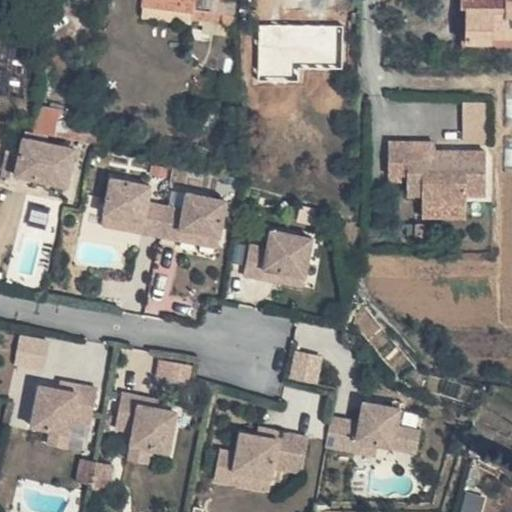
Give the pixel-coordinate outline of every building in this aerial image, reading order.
[(138,0),(139,4),(211,8),(211,0),(138,0)] [(511,0),(455,0),(456,15),(465,15),(465,52),(488,53),(490,43),(511,43),(511,0)] [(307,10),(308,33),(330,33),(329,9),(307,10)] [(227,92),(226,75),(210,76),(211,93),(227,92)] [(489,142),(488,99),(466,99),(466,142),(489,142)] [(56,135),(63,106),(44,102),(37,130),(56,135)] [(80,143),(27,130),(17,174),(70,186),(80,143)] [(391,141),(413,149),(412,138),(391,138),(391,141)] [(441,139),(412,138),(413,149),(442,149),(441,139)] [(413,149),(391,141),(391,145),(391,148),(411,155),(488,176),(488,170),(465,164),(432,155),(413,149)] [(487,193),(488,176),(411,155),(391,148),(391,170),(412,170),(412,179),(411,191),(426,192),(426,205),(470,203),(470,193),(487,193)] [(442,149),(413,149),(432,155),(465,164),(488,170),(489,150),(442,149)] [(412,179),(412,170),(391,170),(391,179),(412,179)] [(151,186),(111,176),(97,172),(86,220),(140,232),(156,236),(163,207),(147,203),(151,186)] [(182,212),(163,207),(156,236),(175,240),(178,228),(219,238),(227,204),(186,194),(182,212)] [(469,217),(470,203),(426,205),(426,217),(469,217)] [(219,238),(178,228),(175,240),(216,250),(219,238)] [(271,254),(252,249),(244,279),(264,284),(267,274),(305,284),(314,246),(275,237),(271,254)] [(305,284),(267,274),(264,284),(303,294),(305,284)] [(52,338),(24,332),(18,361),(47,367),(52,338)] [(298,348),(293,375),(321,380),(326,354),(298,348)] [(163,357),(159,374),(192,380),(195,363),(163,357)] [(63,378),(62,388),(80,391),(82,382),(63,378)] [(126,380),(120,417),(141,422),(139,436),(158,440),(175,443),(182,400),(162,397),(146,393),(148,384),(126,380)] [(62,388),(41,384),(33,427),(52,430),(71,433),(74,419),(94,422),(100,385),(82,382),(80,391),(62,388)] [(148,384),(146,393),(162,397),(164,388),(148,384)] [(335,413),(328,444),(375,454),(378,441),(420,450),(425,426),(403,421),(406,406),(368,398),(363,419),(335,413)] [(264,415),(263,425),(287,430),(289,420),(264,415)] [(227,439),(220,470),(237,473),(238,463),(279,470),(282,456),(307,460),(314,425),(289,420),(287,430),(246,422),(242,442),(227,439)] [(71,433),(52,430),(50,441),(69,445),(71,433)] [(156,451),(158,440),(139,436),(137,447),(156,451)] [(99,457),(86,455),(82,478),(96,480),(99,457)] [(113,459),(99,457),(96,480),(109,482),(113,459)] [(279,470),(238,463),(237,473),(277,479),(279,470)]
